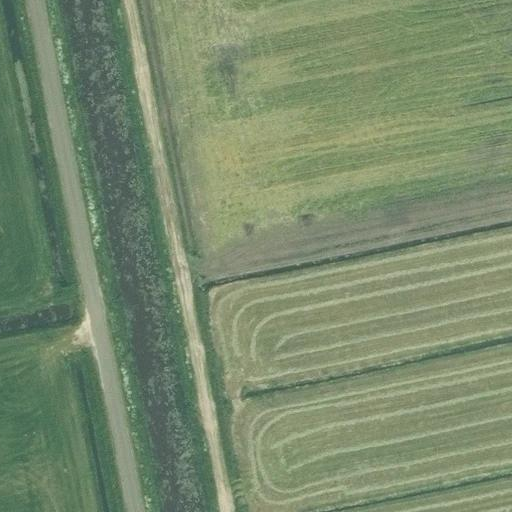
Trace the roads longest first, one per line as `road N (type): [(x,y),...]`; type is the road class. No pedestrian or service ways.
road 1 (track): [(225,511),(123,0)]
road 2 (unclassified): [(135,511),(34,0)]
